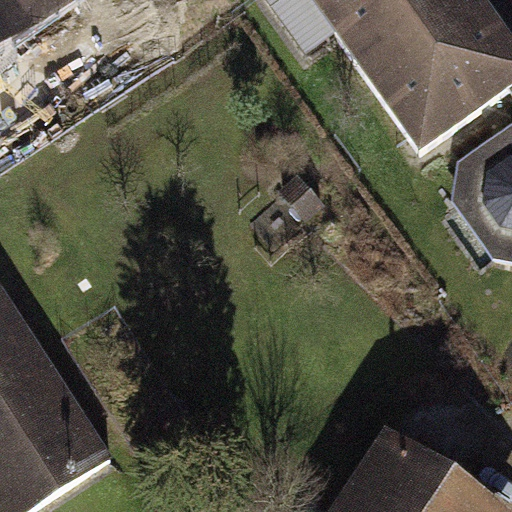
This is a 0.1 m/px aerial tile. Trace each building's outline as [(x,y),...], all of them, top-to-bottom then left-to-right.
[(0,0),(0,54),(30,33),(13,9),(6,0),(0,0)] [(6,0),(13,9),(26,0),(6,0)] [(511,54),(473,0),(265,0),(308,59),(337,39),(422,158),(511,94),(511,54)] [(511,0),(473,0),(511,54),(511,0)] [(511,136),(465,170),(458,207),(497,262),(511,264),(511,136)] [(0,305),(0,503),(5,511),(37,511),(106,468),(0,305)] [(477,511),(404,463),(371,511),(477,511)]
